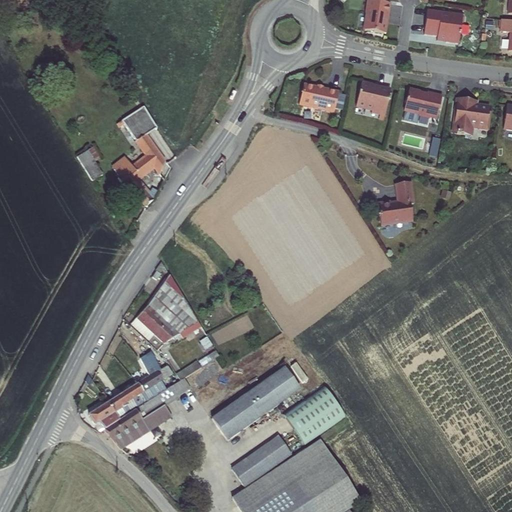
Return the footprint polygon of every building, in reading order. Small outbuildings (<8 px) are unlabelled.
[(387,16),(389,3),(370,0),(366,0),(365,13),(367,13),(364,30),(384,32),(386,15),(387,16)] [(461,14),(425,8),(421,32),(435,35),(434,36),(443,38),(443,40),(456,43),(459,23),(461,22),(462,16),(461,14)] [(511,18),(500,18),(499,30),(509,31),(507,49),(511,49),(511,18)] [(369,83),(359,81),(353,106),(370,109),(369,112),(377,114),(382,115),(388,90),(375,87),(374,89),(368,88),(369,83)] [(297,104),(332,112),(337,91),(302,83),(297,104)] [(435,118),(440,95),(425,92),(425,94),(417,93),(418,91),(407,89),(402,111),(403,111),(402,120),(415,123),(417,115),(428,118),(428,117),(435,118)] [(342,111),(345,95),(339,94),(336,110),(342,111)] [(469,99),(454,97),(449,132),(469,135),(470,126),(487,129),(488,116),(485,112),(486,105),(475,104),(474,105),(468,104),(469,99)] [(511,130),(511,106),(504,106),(501,130),(511,130)] [(146,135),(157,128),(143,107),(121,121),(135,141),(135,142),(146,156),(132,167),(126,160),(114,169),(119,176),(117,178),(125,190),(129,195),(132,192),(145,207),(152,200),(157,192),(152,189),(150,192),(148,195),(136,181),(138,179),(153,167),(159,175),(165,160),(146,135)] [(93,148),(88,152),(94,162),(99,159),(93,148)] [(87,151),(76,157),(91,182),(102,175),(94,162),(88,152),(87,151)] [(126,160),(124,157),(111,166),(114,169),(126,160)] [(150,192),(138,179),(136,181),(148,195),(150,192)] [(377,204),(380,227),(412,224),(410,203),(413,202),(411,184),(395,186),(398,203),(390,204),(390,203),(377,204)] [(156,272),(152,278),(156,281),(160,275),(156,272)] [(148,305),(136,319),(164,344),(197,322),(169,275),(148,305)] [(167,366),(171,364),(171,363),(162,345),(157,348),(140,359),(150,377),(167,366)] [(215,351),(208,355),(212,361),(219,356),(215,351)] [(197,363),(185,370),(189,376),(200,368),(197,363)] [(167,366),(150,377),(159,395),(165,391),(161,385),(160,383),(173,374),(170,371),(167,366)] [(284,368),(212,419),(227,442),(299,390),(284,368)] [(185,370),(173,378),(176,383),(189,376),(185,370)] [(157,396),(159,395),(150,377),(137,385),(107,404),(113,413),(121,408),(127,416),(157,396)] [(173,378),(161,385),(165,391),(171,387),(176,383),(173,378)] [(322,385),(282,414),(304,445),(344,416),(322,385)] [(157,396),(164,406),(177,397),(171,387),(165,391),(159,395),(157,396)] [(120,450),(171,417),(164,406),(157,396),(127,416),(119,421),(104,430),(120,450)] [(107,404),(88,416),(94,426),(98,423),(104,430),(119,421),(127,416),(121,408),(113,413),(107,404)] [(98,423),(94,426),(99,432),(104,430),(98,423)] [(277,437),(254,453),(267,471),(290,455),(277,437)] [(181,440),(166,450),(169,455),(184,444),(181,440)] [(231,499),(240,511),(310,511),(349,486),(320,441),(231,499)] [(254,453),(231,470),(244,488),(267,471),(254,453)] [(310,511),(347,511),(360,503),(349,486),(310,511)]
